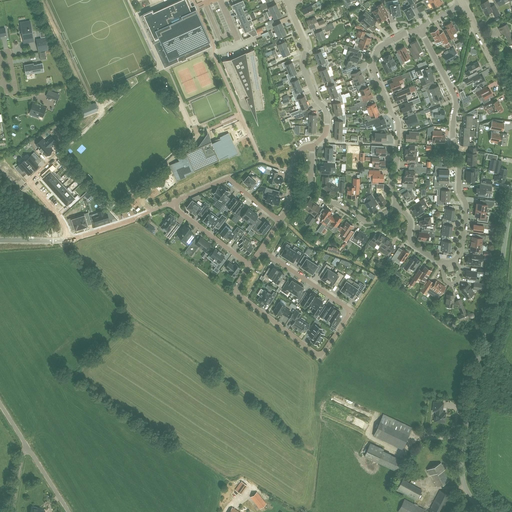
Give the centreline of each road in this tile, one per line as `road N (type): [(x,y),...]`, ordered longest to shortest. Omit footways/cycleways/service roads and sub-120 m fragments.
road 1 (residential): [(249,264),(235,286),(239,295),(323,352),(351,311),(260,249)]
road 2 (residential): [(456,260),(466,208),(451,138),(455,100),(420,28)]
road 3 (unclassified): [(484,511),(465,487),(463,448),(498,283)]
road 4 (residential): [(398,205),(390,188),(397,125),(372,63),(380,46),(420,28)]
road 5 (residential): [(312,146),(326,129),(326,112),(303,67),(305,45),(288,4)]
road 6 (residential): [(398,205),(363,221),(314,192),(312,146)]
road 7 (residential): [(280,221),(227,179),(171,203)]
road 8 (unclassified): [(69,511),(0,404)]
